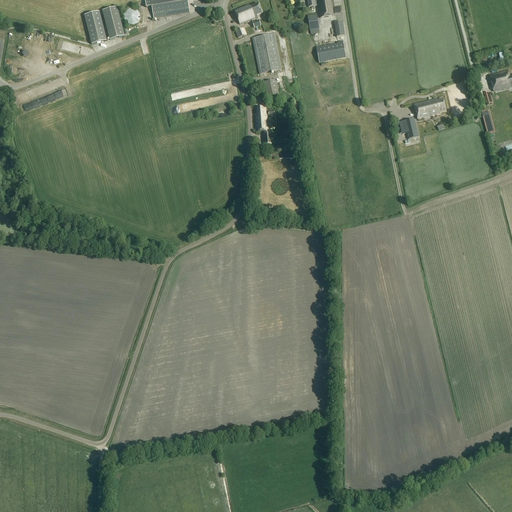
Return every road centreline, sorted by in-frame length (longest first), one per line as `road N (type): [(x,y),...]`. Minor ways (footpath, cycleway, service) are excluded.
road 1 (unclassified): [(0,414),(104,442),(169,260),(238,214),(249,118),(227,0)]
road 2 (track): [(383,110),(407,221),(346,235)]
